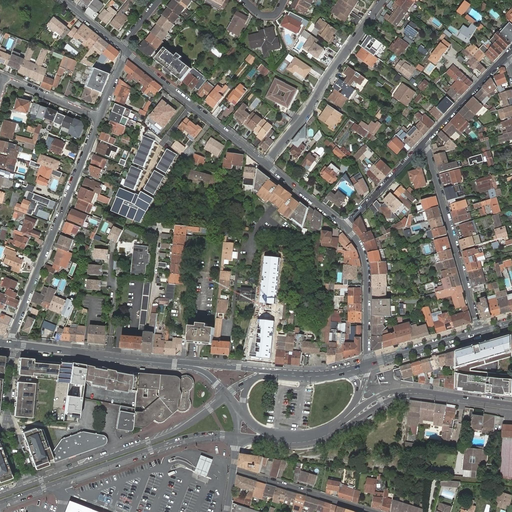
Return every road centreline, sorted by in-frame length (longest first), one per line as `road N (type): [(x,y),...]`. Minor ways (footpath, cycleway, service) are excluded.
road 1 (secondary): [(0,503),(167,443),(237,437)]
road 2 (residential): [(11,344),(100,117)]
road 3 (secondary): [(226,395),(174,432),(27,485)]
road 4 (residential): [(382,0),(264,163)]
road 5 (residential): [(423,143),(480,332)]
road 6 (secondary): [(334,426),(393,390),(511,406)]
road 7 (residential): [(264,163),(124,49)]
road 8 (secondary): [(11,344),(189,364)]
road 9 (residential): [(366,365),(366,271),(346,225)]
road 10 (residential): [(369,511),(233,470)]
road 11 (residential): [(423,143),(507,56)]
